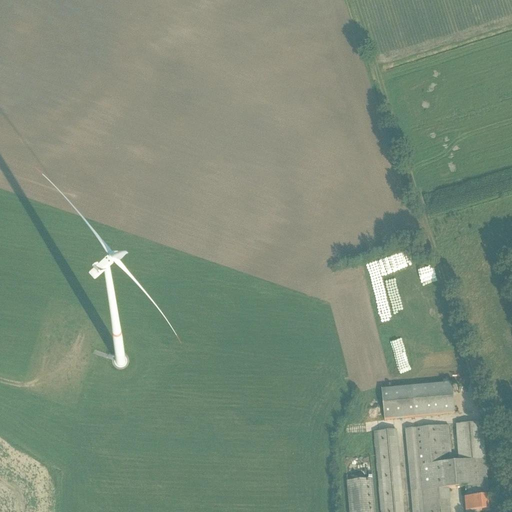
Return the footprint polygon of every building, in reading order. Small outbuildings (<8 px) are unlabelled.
[(452,383),(382,389),(385,419),(454,413),(452,383)] [(453,461),(450,426),(406,430),(411,511),(449,511),(448,487),(464,486),(465,498),(489,496),(483,423),(456,425),(458,460),(453,461)] [(380,511),(403,511),(396,430),(373,432),(380,511)] [(374,511),(372,479),(347,481),(349,511),(374,511)] [(462,511),(487,511),(486,499),(462,501),(462,511)]
